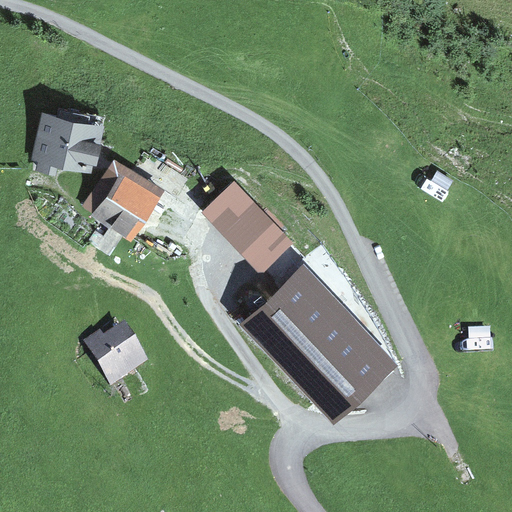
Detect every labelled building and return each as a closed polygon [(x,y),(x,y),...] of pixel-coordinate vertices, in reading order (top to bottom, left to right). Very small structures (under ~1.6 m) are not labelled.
[(86,116),(27,115),(26,173),(85,174),(86,116)] [(179,210),(107,171),(90,202),(124,220),(114,239),(152,259),(179,210)] [(288,245),(226,183),(198,211),(260,273),(288,245)] [(305,266),(240,327),(335,427),(400,366),(305,266)] [(150,366),(124,326),(85,351),(111,391),(150,366)]
